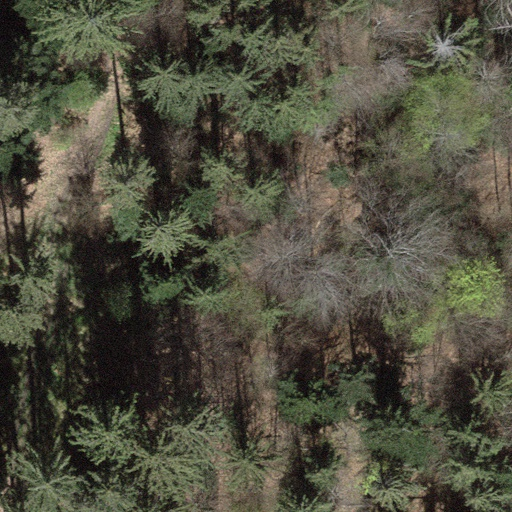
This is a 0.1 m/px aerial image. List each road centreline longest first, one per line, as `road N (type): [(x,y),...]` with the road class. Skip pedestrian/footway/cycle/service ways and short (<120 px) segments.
road 1 (track): [(3,511),(42,380),(65,215)]
road 2 (track): [(0,244),(65,215),(94,150),(110,0)]
